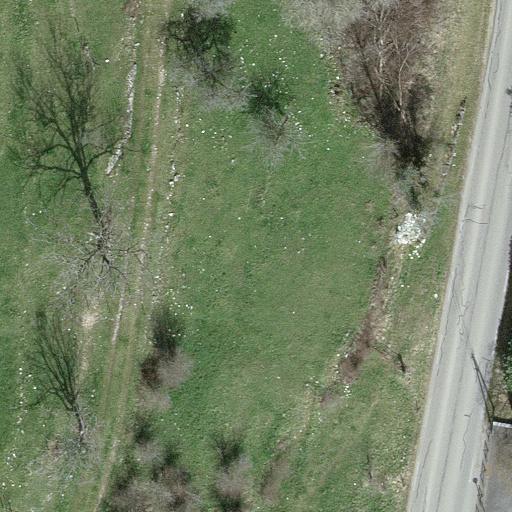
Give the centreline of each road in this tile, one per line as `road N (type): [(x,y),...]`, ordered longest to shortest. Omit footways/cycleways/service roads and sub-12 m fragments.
road 1 (track): [(89,511),(111,438),(133,295),(157,0)]
road 2 (primary): [(437,495),(511,79)]
